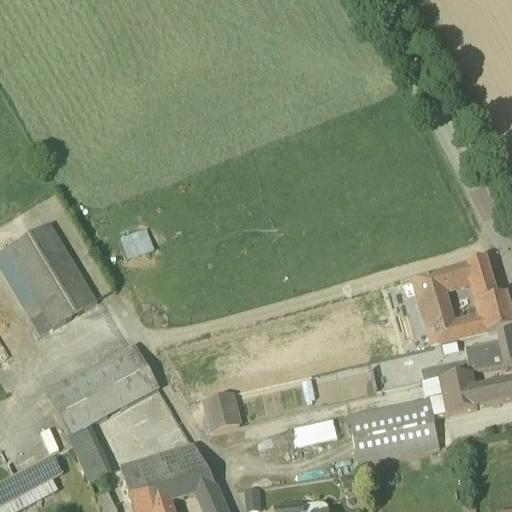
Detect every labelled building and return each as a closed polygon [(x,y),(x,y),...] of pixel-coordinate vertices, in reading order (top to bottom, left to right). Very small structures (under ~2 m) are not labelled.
[(5,252),(52,332),(95,306),(48,227),(5,252)] [(145,229),(119,239),(128,262),(154,252),(145,229)] [(472,284),(474,292),(478,305),(496,300),(485,261),(467,267),(467,268),(412,283),(423,321),(448,314),(441,292),(472,284)] [(496,300),(478,305),(482,320),(452,328),(448,314),(423,321),(429,341),(422,343),(424,351),(487,336),(487,337),(498,334),(511,331),(511,321),(505,298),(496,300)] [(437,370),(439,383),(470,376),(506,369),(506,370),(511,368),(511,331),(498,334),(500,343),(464,351),(467,363),(437,370)] [(134,349),(45,397),(89,488),(109,478),(86,431),(158,392),(134,349)] [(511,402),(511,384),(473,393),(470,376),(439,383),(442,398),(427,401),(432,421),(477,411),(476,410),(511,402)] [(233,397),(201,404),(209,438),(241,430),(233,397)] [(427,401),(347,419),(358,471),(439,454),(432,421),(427,401)] [(334,424),(293,429),(295,448),(336,443),(334,424)] [(174,476),(145,485),(152,509),(171,504),(194,497),(200,511),(224,511),(214,489),(192,449),(168,457),(174,476)] [(53,460),(0,488),(0,508),(61,476),(53,460)] [(152,509),(145,485),(139,466),(120,472),(132,511),(173,511),(171,504),(152,509)] [(355,492),(353,479),(343,480),(345,493),(355,492)] [(260,511),(259,492),(245,494),(246,511),(260,511)] [(115,511),(107,493),(95,499),(100,511),(115,511)]
